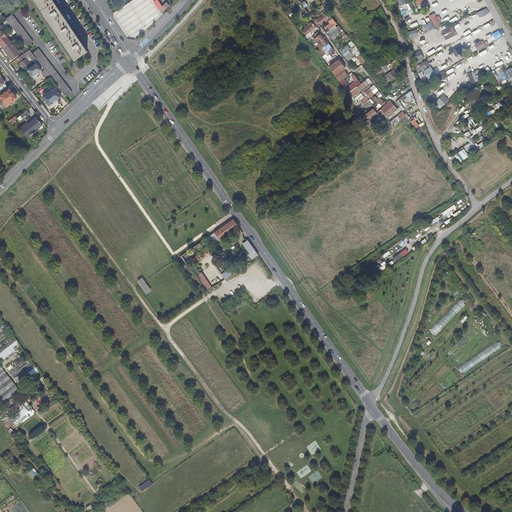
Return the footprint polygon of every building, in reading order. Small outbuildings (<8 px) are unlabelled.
[(32,0),(74,61),(87,52),(82,46),(84,45),(81,41),(80,42),(71,29),(73,28),(71,24),(69,25),(61,13),(62,12),(60,8),(58,9),(51,0),(32,0)] [(156,0),(154,2),(153,2),(158,10),(159,10),(162,7),(157,0),(156,0)] [(162,7),(159,10),(162,13),(169,5),(166,2),(163,6),(162,7)] [(132,26),(135,31),(147,23),(140,12),(139,12),(136,7),(129,12),(133,17),(129,19),(133,25),(132,26)] [(303,7),(294,14),(300,22),(309,15),(303,7)] [(487,8),(478,12),(481,18),(490,13),(487,8)] [(439,15),(437,16),(435,12),(429,16),(432,20),(424,25),(427,31),(436,26),(437,28),(444,24),(439,15)] [(26,47),(33,43),(11,15),(5,20),(7,22),(9,25),(11,28),(18,37),(25,45),(26,47)] [(329,18),(327,15),(318,22),(320,24),(329,18)] [(333,19),(333,18),(329,22),(330,23),(326,27),(327,28),(327,29),(329,31),(336,26),(338,24),(337,23),(333,19)] [(302,30),(305,35),(306,34),(308,36),(310,34),(309,32),(315,27),(313,24),(305,29),(304,29),(302,30)] [(329,31),(327,29),(324,31),(327,34),(329,32),(330,34),(338,29),(336,26),(329,31)] [(453,26),(442,30),(446,39),(456,35),(453,26)] [(328,36),(331,39),(342,31),(340,27),(338,29),(330,34),(328,36)] [(0,31),(0,45),(3,48),(10,43),(8,40),(7,38),(1,31),(0,32),(0,31)] [(317,36),(324,45),(327,42),(321,34),(317,36)] [(346,38),(338,44),(340,47),(348,41),(346,38)] [(483,40),(475,44),(478,49),(486,45),(483,40)] [(11,60),(19,54),(17,50),(18,49),(13,42),(11,43),(11,42),(10,43),(2,49),(4,51),(11,60)] [(321,56),(321,57),(325,54),(320,48),(323,46),(320,43),(314,47),(321,56)] [(324,46),(329,53),(333,50),(328,43),(324,46)] [(349,45),(340,51),(347,60),(354,54),(350,49),(352,48),(349,45)] [(66,98),(72,93),(38,49),(32,54),(36,59),(37,61),(45,72),(50,78),(66,98)] [(24,60),(28,57),(32,62),(33,61),(35,59),(29,50),(24,54),(18,58),(20,61),(21,60),(22,62),(19,64),(23,69),(28,65),(24,60)] [(418,62),(425,59),(421,50),(414,52),(418,62)] [(329,67),(336,75),(345,68),(338,60),(329,67)] [(387,63),(378,69),(380,72),(378,74),(380,77),(386,72),(387,73),(400,63),(398,60),(389,66),(387,63)] [(417,65),(420,70),(427,67),(425,61),(417,65)] [(41,71),(36,64),(27,70),(32,77),(41,71)] [(511,66),(497,73),(500,82),(511,77),(511,66)] [(346,91),(354,103),(363,96),(361,93),(356,96),(354,94),(368,84),(367,83),(365,80),(364,81),(363,79),(360,74),(363,72),(361,68),(353,74),(356,78),(358,80),(345,90),(346,91)] [(471,82),(482,79),(479,69),(468,73),(471,82)] [(374,81),(378,78),(374,72),(373,70),(369,73),(374,81)] [(345,71),(336,77),(339,81),(348,75),(345,71)] [(394,71),(386,77),(386,76),(383,78),(388,85),(393,81),(399,77),(394,71)] [(375,82),(386,97),(390,94),(389,92),(392,90),(389,85),(387,87),(385,84),(383,85),(381,83),(384,81),(381,77),(375,82)] [(374,85),(365,92),(367,95),(369,97),(378,90),(374,85)] [(61,97),(54,89),(42,98),(49,107),(61,97)] [(0,97),(7,106),(16,99),(9,90),(0,96),(0,97)] [(390,94),(394,98),(401,93),(399,90),(394,92),(393,92),(390,94)] [(442,106),(449,100),(444,94),(437,101),(442,106)] [(358,107),(362,113),(364,112),(363,109),(371,104),(368,100),(368,99),(366,96),(359,101),(361,104),(360,105),(358,107)] [(374,96),(372,99),(381,105),(383,103),(381,101),(382,100),(380,98),(379,100),(374,96)] [(381,108),(387,116),(397,109),(390,100),(387,102),(388,103),(381,108)] [(511,111),(509,107),(499,114),(502,118),(511,111)] [(372,109),(364,115),(367,119),(369,117),(372,122),(371,123),(373,126),(375,125),(374,124),(380,119),(372,109)] [(23,120),(29,114),(26,111),(20,116),(23,120)] [(33,132),(42,126),(36,118),(28,124),(27,123),(26,124),(33,132)] [(411,121),(419,132),(422,130),(417,123),(415,120),(414,119),(411,121)] [(27,137),(33,133),(33,132),(26,124),(20,129),(27,137)] [(35,134),(43,128),(42,126),(33,132),(33,133),(34,135),(35,134)] [(459,139),(450,145),(453,149),(455,147),(457,150),(463,145),(459,139)] [(456,154),(461,161),(470,155),(464,148),(456,154)] [(233,220),(208,238),(212,243),(218,239),(219,241),(238,227),(233,220)] [(258,256),(248,241),(243,244),(250,253),(248,255),(252,260),(257,257),(258,256)] [(407,248),(400,253),(402,256),(409,252),(407,248)] [(225,280),(237,271),(234,265),(221,274),(225,280)] [(195,277),(200,273),(196,266),(190,270),(195,277)] [(200,273),(195,277),(206,292),(212,288),(201,272),(200,273)] [(152,291),(145,282),(142,278),(137,282),(140,285),(146,295),(152,291)] [(435,333),(437,335),(466,305),(464,303),(465,302),(463,299),(461,301),(459,299),(430,329),(432,330),(430,332),(433,334),(435,333)] [(0,355),(3,359),(17,350),(14,347),(20,343),(16,337),(0,348),(0,355)] [(496,341),(459,367),(464,373),(501,348),(496,341)] [(18,427),(36,413),(27,401),(20,406),(23,410),(11,418),(18,427)] [(272,482),(276,480),(270,472),(266,474),(272,482)] [(142,492),(152,485),(151,484),(149,481),(139,487),(142,492)]
